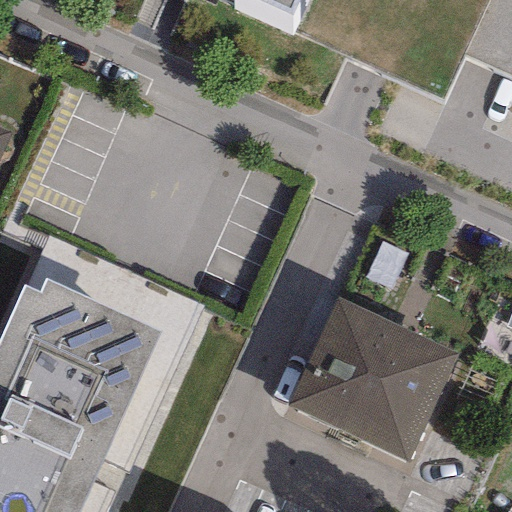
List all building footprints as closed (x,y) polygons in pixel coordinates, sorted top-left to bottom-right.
[(261,0),(286,11),(291,0),(261,0)] [(511,0),(486,0),(461,56),(511,78),(511,0)] [(0,155),(11,132),(0,126),(0,155)] [(103,511),(198,305),(44,235),(0,331),(0,511),(103,511)] [(407,460),(456,354),(336,299),(287,405),(407,460)]
